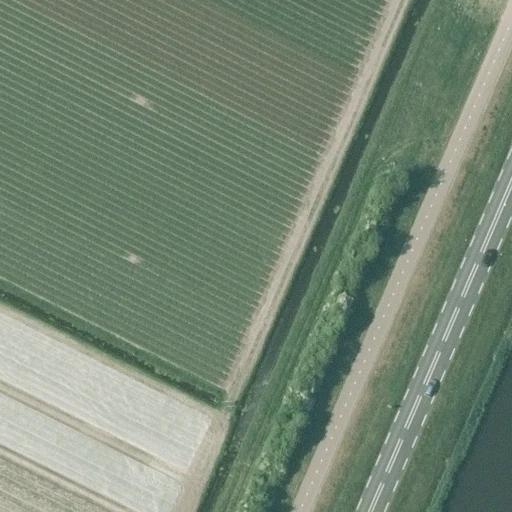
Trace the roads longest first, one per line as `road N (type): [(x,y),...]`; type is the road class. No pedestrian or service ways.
road 1 (track): [(402,0),(185,511)]
road 2 (unclassified): [(511,19),(299,511)]
road 3 (primary): [(370,511),(511,181)]
road 4 (track): [(0,314),(221,424)]
